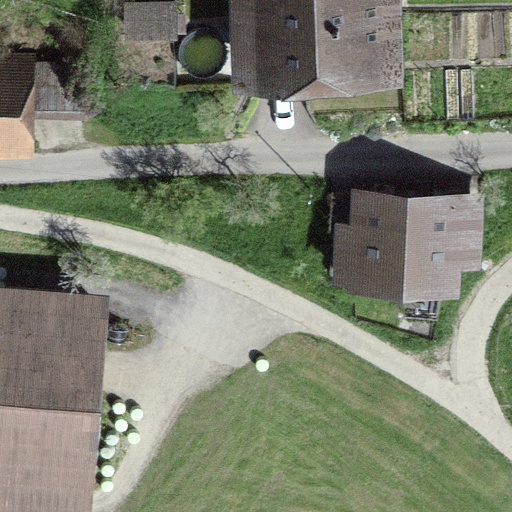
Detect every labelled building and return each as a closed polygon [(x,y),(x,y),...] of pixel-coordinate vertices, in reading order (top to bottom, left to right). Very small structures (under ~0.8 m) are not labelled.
[(177,31),(184,0),(133,0),(129,20),(177,31)] [(375,0),(254,0),(257,63),(377,59),(375,0)] [(37,102),(69,102),(68,61),(36,62),(37,102)] [(14,66),(0,66),(0,130),(16,130),(14,66)] [(469,199),(367,195),(366,225),(341,224),(339,271),(443,275),(444,256),(466,257),(469,199)] [(94,300),(0,293),(0,485),(80,491),(94,300)]
